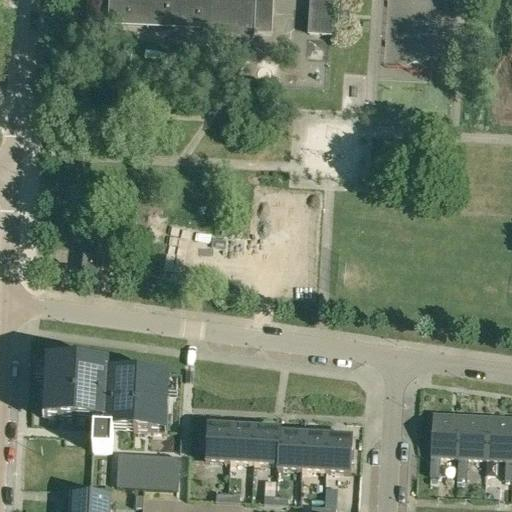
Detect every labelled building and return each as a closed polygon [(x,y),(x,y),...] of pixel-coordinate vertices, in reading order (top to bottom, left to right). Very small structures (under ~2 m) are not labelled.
[(108,0),(107,27),(207,32),(207,36),(206,37),(210,37),(215,37),(221,37),(227,38),(233,40),(238,42),(244,44),(249,47),(254,50),(250,47),(253,39),(254,36),(271,37),(272,0),(108,0)] [(332,0),(310,0),(309,35),(330,37),(332,0)] [(349,19),(350,13),(350,7),(338,6),(337,25),(349,25),(349,19)] [(81,273),(95,275),(100,276),(103,256),(84,253),(81,273)] [(94,423),(94,432),(113,433),(113,434),(133,435),(166,437),(169,383),(108,379),(109,369),(46,366),(43,421),(76,422),(94,423)] [(439,480),(440,461),(458,462),(459,462),(461,420),(432,418),(430,460),(429,479),(439,480)] [(486,463),(488,421),(461,420),(459,462),(458,462),(457,481),(466,481),(467,462),(486,463)] [(511,422),(488,421),(486,463),(505,464),(504,483),(511,483),(511,422)] [(230,467),(232,430),(207,428),(205,465),(230,467)] [(230,467),(254,468),(256,431),(232,430),(230,467)] [(281,432),(256,431),(254,468),(277,469),(278,469),(280,436),(281,432)] [(112,456),(113,434),(113,433),(94,432),(93,432),(93,443),(92,455),(112,456)] [(277,473),(301,474),(303,437),(280,436),(278,469),(277,469),(277,473)] [(301,474),(325,476),(327,439),(303,437),(301,474)] [(352,452),(352,440),(327,439),(325,476),(350,477),(351,465),(354,466),(354,452),(352,452)] [(178,495),(179,462),(118,458),(116,492),(178,495)] [(71,511),(107,511),(109,499),(72,497),(71,511)] [(228,497),(216,497),(216,505),(228,506),(228,497)] [(228,497),(228,506),(240,506),(240,498),(228,497)] [(136,499),(135,511),(143,511),(143,499),(136,499)] [(264,507),(276,508),(276,500),(264,499),(264,507)] [(288,501),(276,500),(276,508),(288,509),(288,501)]
